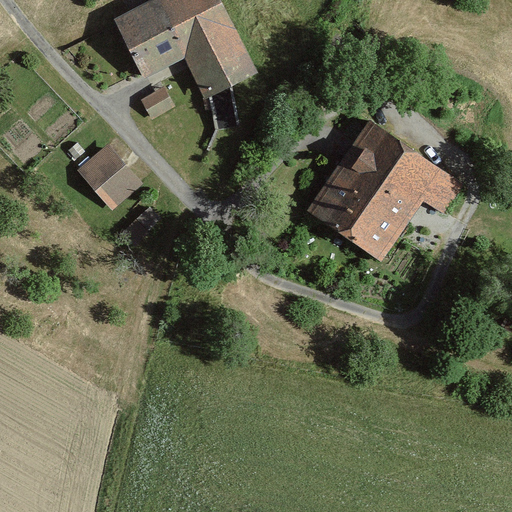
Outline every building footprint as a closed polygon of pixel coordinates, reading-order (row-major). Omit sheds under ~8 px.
[(219,0),(147,0),(111,18),(141,78),(182,57),(203,99),(214,94),(232,85),(256,73),(219,0)] [(165,85),(142,99),(154,119),(178,105),(165,85)] [(238,128),(232,85),(214,94),(219,130),(238,128)] [(467,183),(367,119),(306,213),(382,261),(420,202),(444,217),(467,183)] [(145,184),(108,141),(74,169),(111,212),(145,184)] [(163,219),(149,205),(115,239),(129,253),(163,219)]
